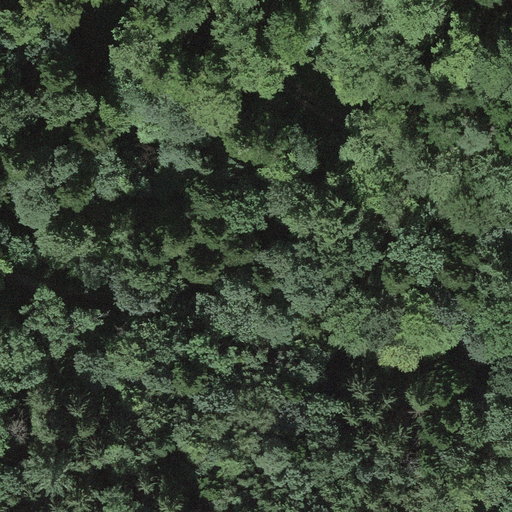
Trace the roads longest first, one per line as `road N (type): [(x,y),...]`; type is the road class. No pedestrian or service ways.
road 1 (track): [(511,327),(305,320),(0,268)]
road 2 (track): [(212,0),(328,114),(427,159),(511,160)]
